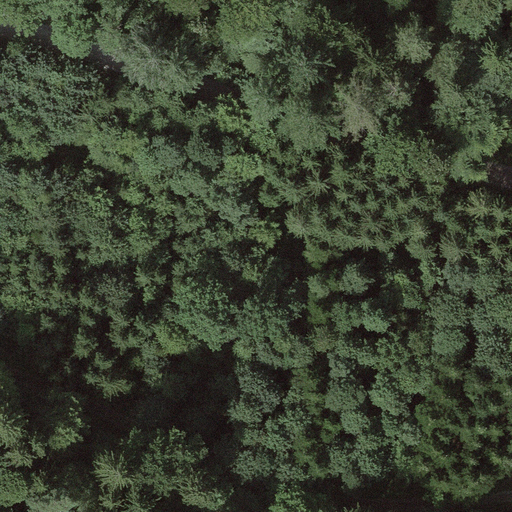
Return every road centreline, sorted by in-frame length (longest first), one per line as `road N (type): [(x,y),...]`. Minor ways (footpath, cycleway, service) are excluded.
road 1 (track): [(511,498),(381,504),(281,488),(106,409),(0,372)]
road 2 (unclassified): [(0,24),(293,119),(511,178)]
